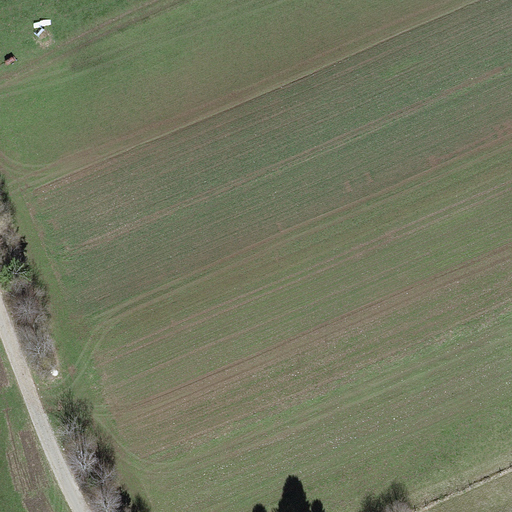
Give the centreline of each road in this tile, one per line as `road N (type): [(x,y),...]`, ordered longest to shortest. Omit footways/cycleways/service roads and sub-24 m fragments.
road 1 (track): [(0,309),(55,464),(81,511)]
road 2 (track): [(168,0),(0,80)]
